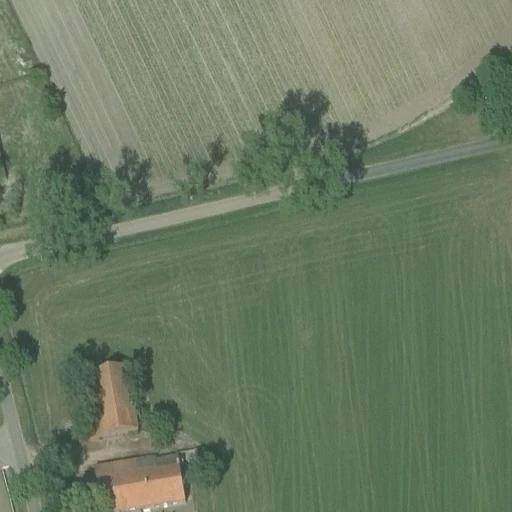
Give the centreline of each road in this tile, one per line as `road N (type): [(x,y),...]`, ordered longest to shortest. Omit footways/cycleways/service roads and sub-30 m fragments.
road 1 (unclassified): [(0,259),(511,142)]
road 2 (unclassified): [(31,511),(0,385)]
